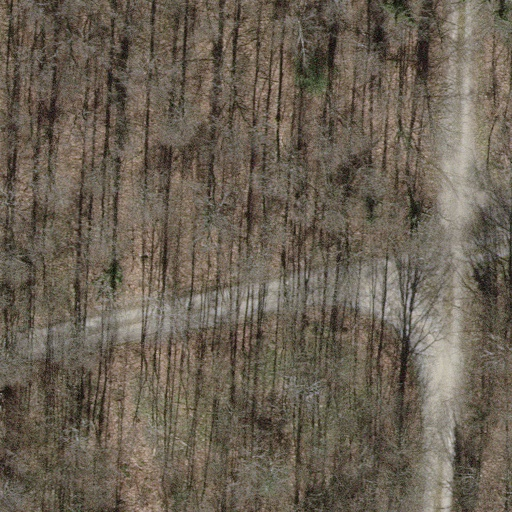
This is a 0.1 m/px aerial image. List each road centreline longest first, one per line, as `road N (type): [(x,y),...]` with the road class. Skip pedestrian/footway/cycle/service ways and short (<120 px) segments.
road 1 (track): [(0,351),(511,248)]
road 2 (track): [(465,0),(438,511)]
